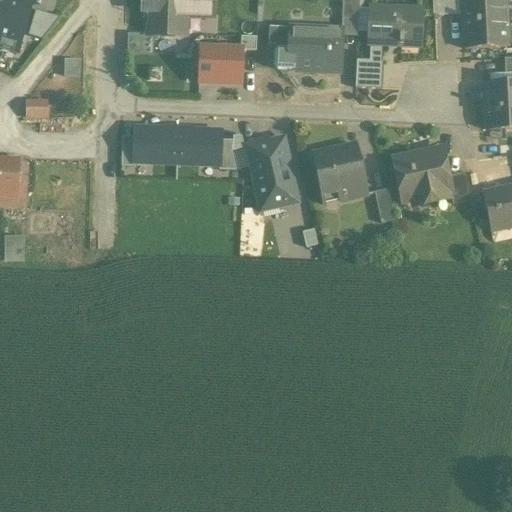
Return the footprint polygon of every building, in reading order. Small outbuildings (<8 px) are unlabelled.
[(0,0),(0,34),(9,0),(0,0)] [(32,0),(9,0),(0,34),(0,48),(19,55),(35,1),(32,0)] [(212,0),(141,0),(142,13),(148,13),(147,37),(151,37),(184,38),(184,35),(178,35),(179,14),(193,14),(193,18),(212,19),(212,0)] [(357,0),(341,0),(341,20),(357,21),(357,0)] [(467,0),(461,0),(461,2),(463,2),(464,14),(462,14),(464,50),(506,48),(504,24),(500,24),(499,0),(467,0)] [(420,12),(370,9),(368,48),(369,48),(381,48),(385,48),(385,46),(419,48),(420,12)] [(341,32),(289,30),(288,50),(287,71),(287,72),(339,74),(341,32)] [(147,37),(127,36),(127,54),(151,55),(151,37),(147,37)] [(243,48),(198,47),(197,86),(242,87),(243,48)] [(369,48),(368,62),(355,61),(354,89),(381,90),(382,63),(381,63),(381,48),(369,48)] [(288,50),(277,50),(274,53),(273,67),(276,71),(287,71),(288,50)] [(511,59),(503,60),(504,74),(511,74),(511,59)] [(486,108),(511,106),(511,83),(485,85),(486,108)] [(29,99),(28,118),(50,119),(51,100),(29,99)] [(511,106),(486,108),(487,131),(511,130),(511,106)] [(130,167),(177,169),(178,128),(131,127),(130,167)] [(222,130),(178,128),(177,169),(220,170),(222,130)] [(244,144),(252,180),(292,170),(285,136),(244,144)] [(90,149),(90,138),(41,138),(41,148),(90,149)] [(355,150),(333,155),(332,152),(311,157),(322,206),(323,206),(321,196),(336,193),(339,202),(367,196),(356,146),(355,147),(355,150)] [(441,149),(392,160),(402,204),(449,193),(449,192),(450,191),(447,178),(441,149)] [(17,163),(0,162),(0,197),(15,198),(17,163)] [(299,207),(292,170),(252,180),(259,215),(299,207)] [(465,174),(447,178),(450,191),(449,192),(449,193),(451,205),(471,201),(465,174)] [(511,187),(482,194),(490,232),(511,227),(511,187)] [(387,191),(373,194),(380,225),(394,222),(387,191)]
